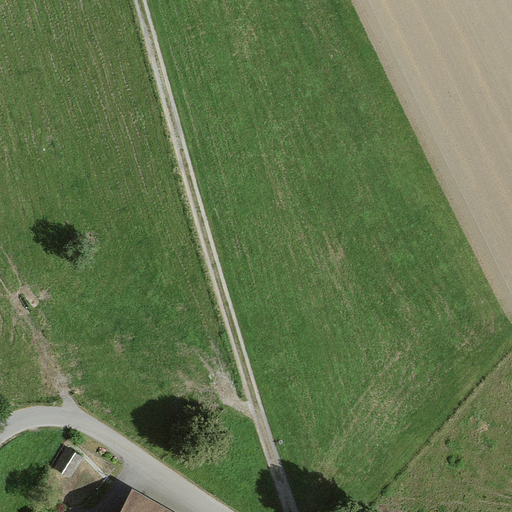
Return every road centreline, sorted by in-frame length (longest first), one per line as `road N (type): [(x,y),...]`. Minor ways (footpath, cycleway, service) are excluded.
road 1 (track): [(141,0),(291,511)]
road 2 (track): [(224,511),(78,420),(37,416),(0,431)]
